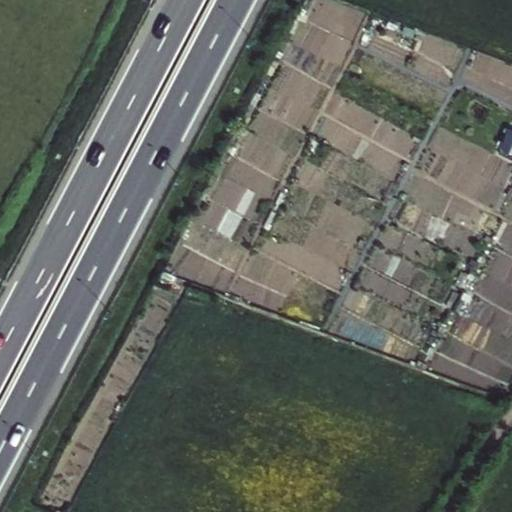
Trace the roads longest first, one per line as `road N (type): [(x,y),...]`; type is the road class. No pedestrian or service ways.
road 1 (trunk): [(0,450),(236,0)]
road 2 (trunk): [(185,0),(0,351)]
